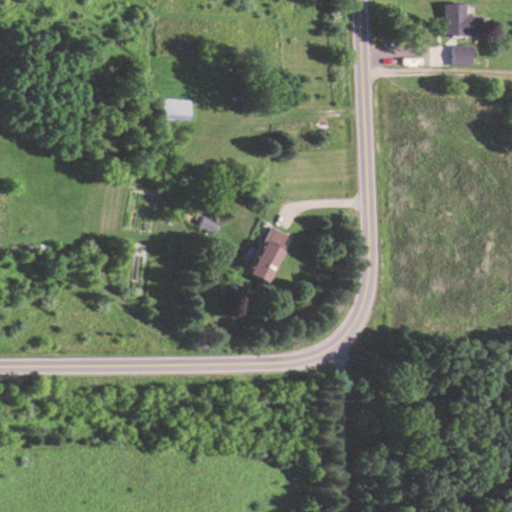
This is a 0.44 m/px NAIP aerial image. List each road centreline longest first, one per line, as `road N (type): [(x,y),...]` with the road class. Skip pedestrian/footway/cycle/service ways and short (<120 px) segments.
road 1 (residential): [(0,367),(269,365),(332,348),(352,333)]
road 2 (residential): [(352,333),(362,319),(367,273),(354,0)]
